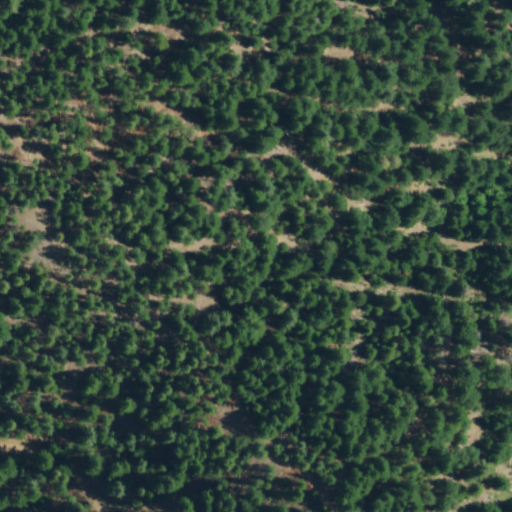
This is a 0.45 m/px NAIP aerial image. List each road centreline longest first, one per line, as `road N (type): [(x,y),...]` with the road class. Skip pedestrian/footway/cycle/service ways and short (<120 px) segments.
road 1 (track): [(427,0),(454,104),(440,240),(448,248),(511,247)]
road 2 (track): [(103,511),(51,464),(0,454)]
